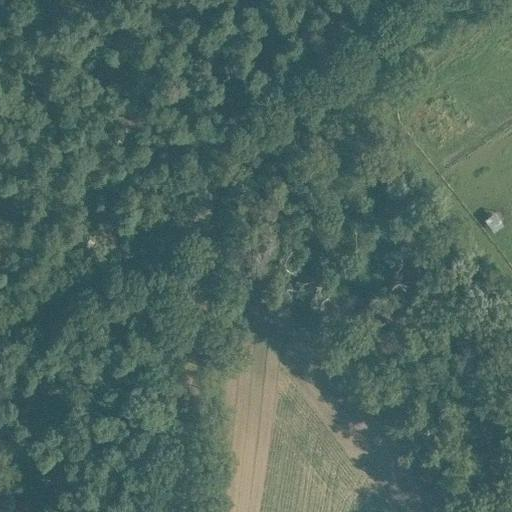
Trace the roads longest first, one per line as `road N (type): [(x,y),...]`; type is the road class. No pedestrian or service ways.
road 1 (track): [(423,0),(196,196)]
road 2 (track): [(0,315),(196,196)]
